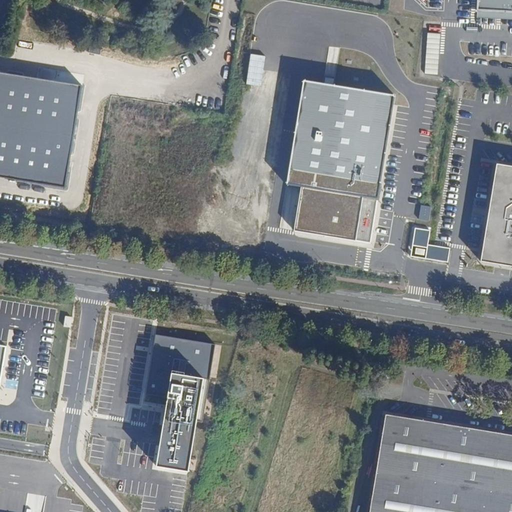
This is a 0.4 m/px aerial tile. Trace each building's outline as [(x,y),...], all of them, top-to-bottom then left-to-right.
[(511,0),(477,0),(477,10),(511,11),(511,0)] [(427,33),(424,74),(437,75),(440,34),(427,33)] [(0,65),(0,176),(67,188),(85,80),(0,65)] [(325,74),(324,82),(332,84),(334,76),(325,74)] [(324,82),(303,79),(285,182),(299,185),(292,231),(370,244),(394,95),(332,84),(324,82)] [(511,167),(496,165),(480,262),(511,266),(511,167)] [(429,230),(415,228),(411,256),(447,262),(449,248),(427,245),(429,230)] [(216,343),(156,333),(147,392),(169,396),(158,464),(190,469),(198,418),(204,419),(216,343)] [(511,511),(511,435),(385,414),(369,511),(511,511)]
